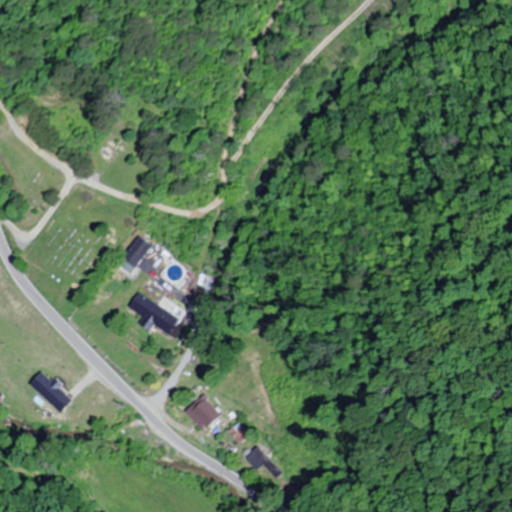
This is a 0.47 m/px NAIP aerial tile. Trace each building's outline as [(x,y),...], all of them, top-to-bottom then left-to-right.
[(137,265),(152,247),(140,237),(124,255),(137,265)] [(146,317),(143,323),(151,329),(154,324),(172,335),(187,310),(171,300),(166,308),(139,292),(130,307),(146,317)] [(61,413),(75,399),(46,369),(32,383),(61,413)] [(224,414),(205,395),(188,413),(206,431),(224,414)] [(273,463),(261,447),(256,451),(268,467),(273,463)]
